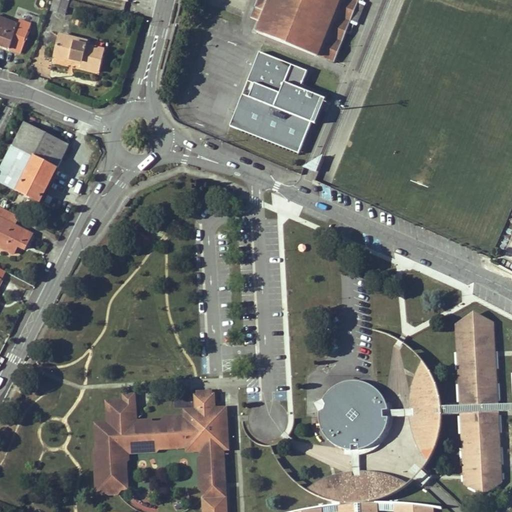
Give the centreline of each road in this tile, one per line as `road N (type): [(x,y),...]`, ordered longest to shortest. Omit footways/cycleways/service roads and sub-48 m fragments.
road 1 (residential): [(511,291),(341,212),(164,145)]
road 2 (tertiary): [(0,390),(124,160)]
